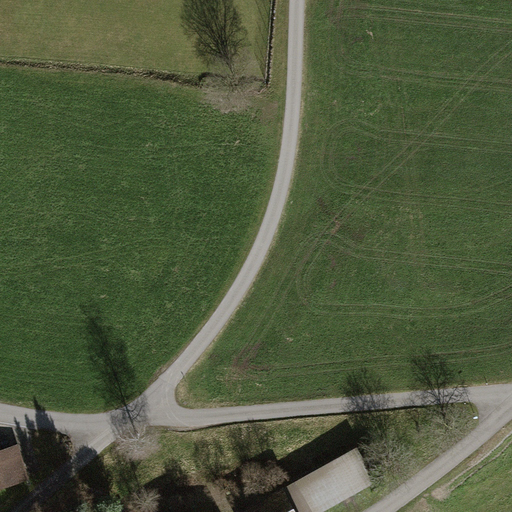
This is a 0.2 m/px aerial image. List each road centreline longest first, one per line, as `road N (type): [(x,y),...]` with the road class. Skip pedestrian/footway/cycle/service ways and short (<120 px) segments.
road 1 (unclassified): [(298,0),(275,227),(207,338),(117,428)]
road 2 (residential): [(117,428),(511,387)]
road 3 (unclassified): [(385,511),(511,405)]
road 4 (unclassified): [(117,428),(24,511)]
